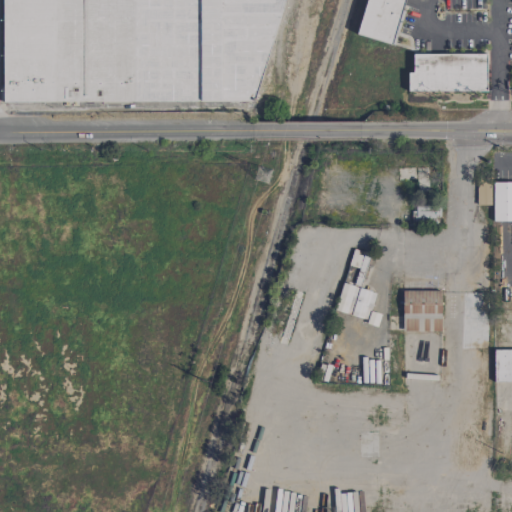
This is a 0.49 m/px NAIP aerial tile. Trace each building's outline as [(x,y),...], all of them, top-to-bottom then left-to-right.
[(1,0),(2,102),(278,101),(277,0),(1,0)] [(367,0),(358,36),(394,45),(405,0),(367,0)] [(486,92),(485,54),(411,55),(412,73),(407,73),(407,93),(486,92)] [(511,182),(492,183),(492,222),(511,221),(511,182)] [(490,206),(491,183),(476,183),(476,206),(490,206)] [(439,224),(440,207),(413,206),(413,223),(439,224)] [(455,277),(410,276),(410,289),(454,290),(455,277)] [(366,321),(375,294),(342,283),(334,310),(366,321)] [(402,332),(440,331),(440,291),(401,291),(402,332)] [(493,383),(511,382),(511,350),(493,350),(493,383)]
